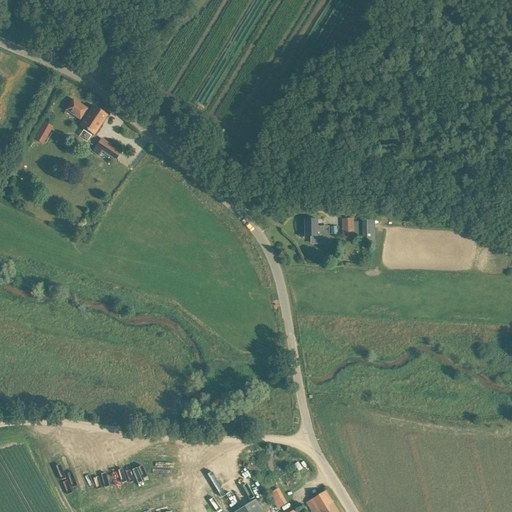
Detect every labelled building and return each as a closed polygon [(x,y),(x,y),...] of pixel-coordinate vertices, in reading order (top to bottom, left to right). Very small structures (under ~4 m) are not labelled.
[(94,133),(106,115),(93,106),(90,111),(86,109),(86,108),(73,99),(66,110),(80,120),(83,115),(86,117),(80,125),(94,133)] [(35,139),(43,144),(53,127),(45,122),(35,139)] [(101,138),(92,152),(99,156),(102,151),(115,160),(121,152),(101,138)] [(355,221),(354,217),(343,218),(343,238),(361,238),(361,221),(355,221)] [(312,243),(330,243),(329,227),(318,227),(318,219),(300,219),(300,230),(302,230),(302,236),(312,236),(312,243)] [(363,220),(363,221),(363,238),(363,241),(376,241),(375,219),(363,220)] [(278,488),(269,493),(278,508),(287,503),(278,488)] [(339,511),(326,490),(307,502),(312,511),(339,511)] [(263,511),(256,499),(235,511),(263,511)]
